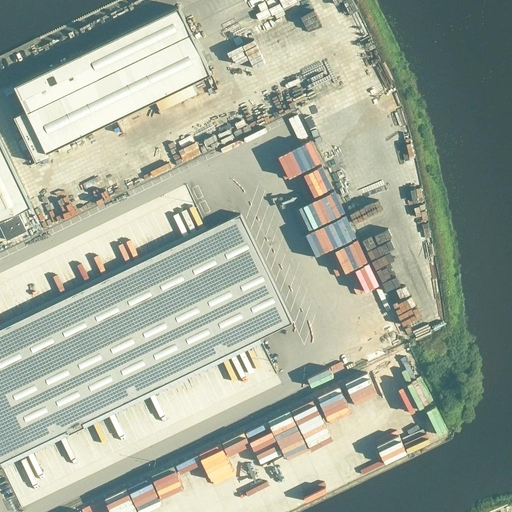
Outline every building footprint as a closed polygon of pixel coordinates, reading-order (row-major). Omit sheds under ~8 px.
[(48,152),(156,101),(161,111),(196,94),(192,84),(211,75),(179,8),(15,86),(27,111),(14,117),(36,163),(50,157),(48,152)] [(22,141),(17,144),(22,154),(27,151),(22,141)] [(18,213),(31,207),(0,142),(0,223),(8,240),(16,236),(27,231),(18,214),(18,213)] [(313,213),(303,216),(307,227),(316,224),(313,213)] [(0,463),(67,431),(70,435),(85,428),(83,424),(127,402),(293,323),(240,214),(0,329),(0,463)] [(284,225),(287,236),(305,231),(302,221),(284,225)] [(290,254),(325,240),(320,229),(286,243),(290,254)] [(306,262),(321,258),(318,247),(303,252),(306,262)] [(286,465),(284,444),(275,445),(274,437),(268,438),(270,458),(276,458),(277,462),(282,461),(282,466),(286,465)] [(260,511),(262,511),(261,511),(268,511),(283,506),(262,454),(262,499),(258,501),(257,499),(240,506),(240,511),(260,511)]
